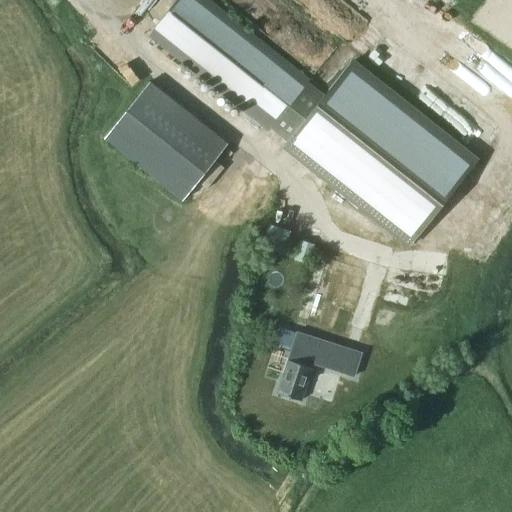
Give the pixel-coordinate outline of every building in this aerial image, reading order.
[(311,81),(209,0),(176,0),(149,35),(270,132),(272,129),(288,142),(286,145),(411,245),(476,163),(351,64),(324,97),(308,84),(311,81)] [(103,138),(182,201),(228,144),(149,81),(103,138)] [(268,226),(261,249),(283,256),(290,233),(268,226)] [(300,240),(294,260),(309,264),(315,245),(300,240)] [(355,375),(388,268),(320,247),(292,337),(296,338),(279,393),(303,400),(314,363),(355,375)]
